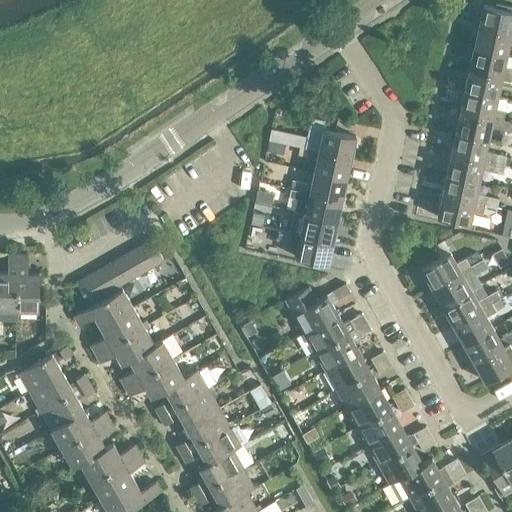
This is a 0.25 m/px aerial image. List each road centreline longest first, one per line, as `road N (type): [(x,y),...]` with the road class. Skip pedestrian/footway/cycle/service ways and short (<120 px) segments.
road 1 (residential): [(337,35),(395,117),(368,246),(467,417),(511,391)]
road 2 (tertiary): [(42,224),(337,35)]
